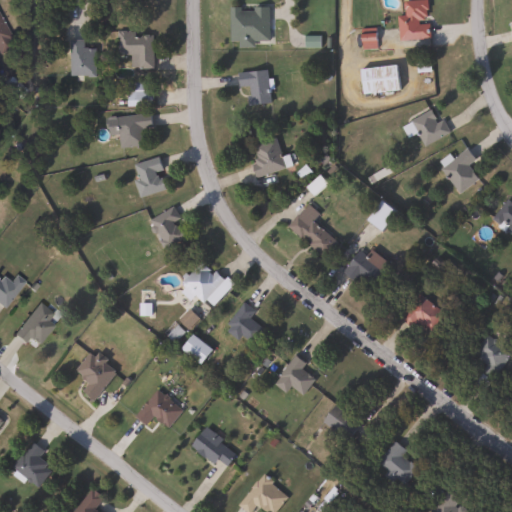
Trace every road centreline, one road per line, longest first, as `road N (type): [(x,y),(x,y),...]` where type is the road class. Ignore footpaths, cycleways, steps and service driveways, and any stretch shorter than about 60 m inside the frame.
road 1 (residential): [(194,0),(198,127),(233,224),(255,253),(511,457)]
road 2 (residential): [(0,369),(177,511)]
road 3 (residential): [(478,0),(486,74),(511,130)]
